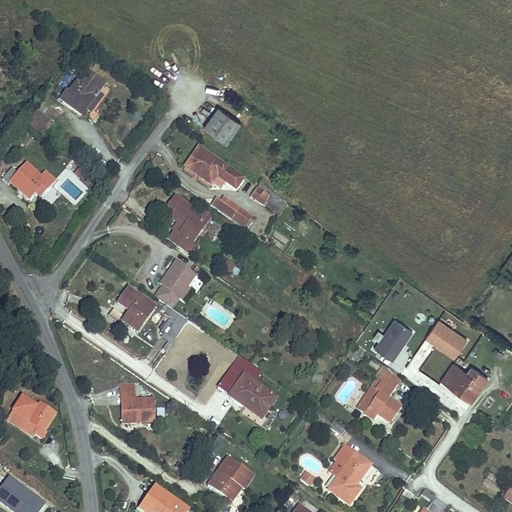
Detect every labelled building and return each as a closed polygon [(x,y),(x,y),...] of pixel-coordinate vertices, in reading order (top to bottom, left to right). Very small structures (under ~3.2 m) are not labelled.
[(85,110),(89,113),(101,96),(96,92),(100,86),(82,73),(64,96),(63,95),(57,103),(78,118),(85,110)] [(217,107),(203,127),(225,142),(239,122),(217,107)] [(36,115),(26,128),(41,138),(50,126),(36,115)] [(196,147),(183,167),(209,185),(215,176),(230,187),(237,176),(196,147)] [(14,178),(4,188),(10,194),(13,191),(29,208),(36,202),(38,203),(40,201),(45,205),(56,193),(47,184),(41,189),(28,176),(20,183),(14,178)] [(263,204),(269,197),(255,187),(249,195),(263,204)] [(173,231),(167,241),(192,258),(199,248),(193,244),(201,232),(196,228),(206,213),(196,207),(195,209),(174,194),(161,212),(175,221),(183,227),(178,234),(173,231)] [(265,208),(278,216),(287,202),(274,194),(265,208)] [(219,197),(212,207),(240,226),(247,216),(219,197)] [(196,228),(201,232),(211,217),(206,213),(196,228)] [(170,229),(173,231),(178,234),(183,227),(175,221),(170,229)] [(164,288),(156,299),(164,305),(173,311),(196,277),(177,263),(162,286),(164,288)] [(128,288),(118,301),(130,309),(123,320),(137,329),(152,306),(128,288)] [(164,336),(173,343),(188,321),(173,311),(164,305),(161,310),(164,312),(163,314),(167,317),(168,318),(168,322),(163,329),(167,332),(164,336)] [(394,319),(373,348),(393,361),(413,332),(394,319)] [(425,342),(457,358),(468,336),(436,320),(425,342)] [(426,341),(410,369),(418,374),(434,347),(426,341)] [(234,366),(219,388),(264,419),(279,398),(256,382),(262,373),(240,358),(234,366)] [(168,377),(172,370),(163,365),(159,372),(168,377)] [(453,367),(443,381),(471,400),(487,379),(470,368),(465,375),(453,367)] [(186,390),(189,383),(179,379),(177,386),(186,390)] [(390,421),(402,406),(389,396),(394,389),(382,380),(376,386),(380,390),(365,411),(373,417),(377,412),(390,421)] [(121,425),(138,425),(138,420),(155,420),(155,401),(136,402),(135,394),(121,394),(121,425)] [(23,398),(10,418),(36,435),(39,431),(43,433),(54,414),(45,408),(40,405),(39,407),(23,398)] [(340,478),(331,490),(352,504),(362,490),(357,486),(372,464),(356,453),(345,446),(336,459),(339,462),(332,472),(340,478)] [(225,455),(214,473),(219,476),(231,459),(225,455)] [(214,473),(208,480),(224,491),(226,489),(231,493),(237,485),(246,490),(256,476),(231,459),(219,476),(214,473)] [(302,479),(310,485),(314,478),(306,472),(302,479)] [(224,491),(208,480),(205,485),(221,496),(224,491)] [(224,491),(221,496),(235,506),(246,490),(237,485),(231,493),(226,489),(224,491)] [(42,511),(44,509),(16,487),(9,495),(31,511),(42,511)] [(154,491),(140,511),(181,511),(182,511),(154,491)]
